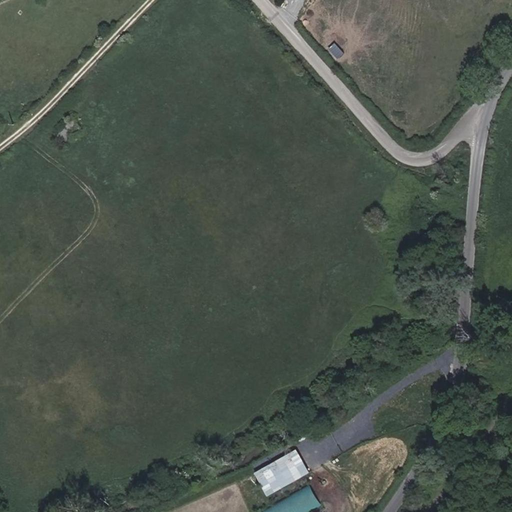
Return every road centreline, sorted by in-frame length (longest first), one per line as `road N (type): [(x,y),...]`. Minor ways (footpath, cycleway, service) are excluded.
road 1 (unclassified): [(393,511),(436,442),(459,374),(483,124)]
road 2 (residential): [(483,124),(425,160),(398,153),(258,0)]
road 3 (track): [(0,157),(41,126),(157,0)]
